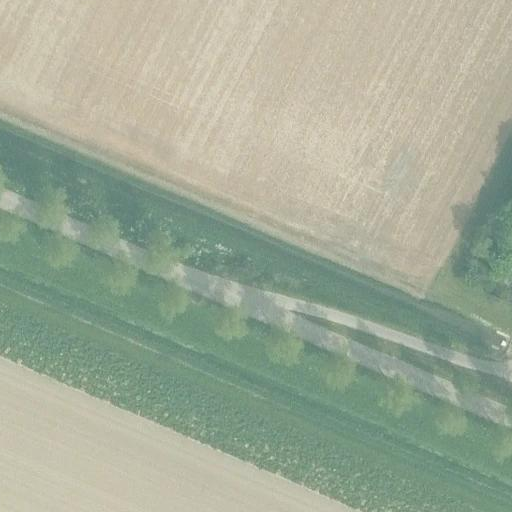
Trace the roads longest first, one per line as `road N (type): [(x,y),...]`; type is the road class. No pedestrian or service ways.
road 1 (unclassified): [(511,424),(228,305)]
road 2 (unclassified): [(228,305),(300,309),(511,372)]
road 3 (unclassified): [(228,305),(0,204)]
